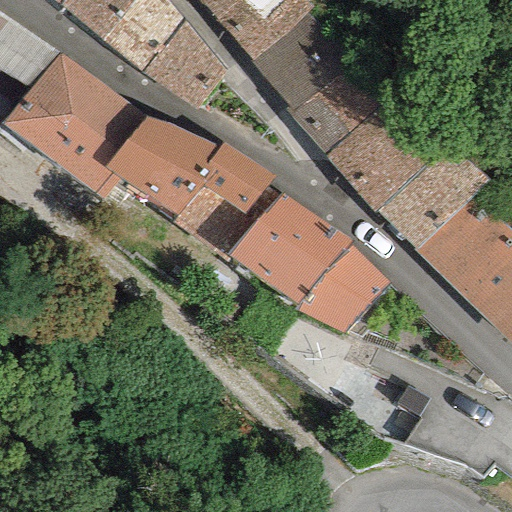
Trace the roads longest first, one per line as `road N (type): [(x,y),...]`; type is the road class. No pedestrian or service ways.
road 1 (track): [(366,509),(175,321),(0,170)]
road 2 (tertiary): [(349,217),(232,142),(153,108),(4,0)]
road 3 (residential): [(349,217),(175,0)]
road 4 (tertiary): [(511,380),(349,217)]
